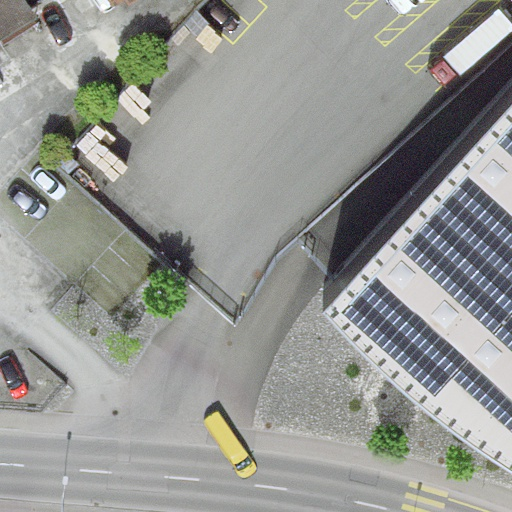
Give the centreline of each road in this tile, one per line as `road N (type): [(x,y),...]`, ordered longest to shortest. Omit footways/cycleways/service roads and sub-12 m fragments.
road 1 (unknown): [(168,475),(274,195),(367,0)]
road 2 (tertiary): [(0,460),(278,485),(401,511)]
